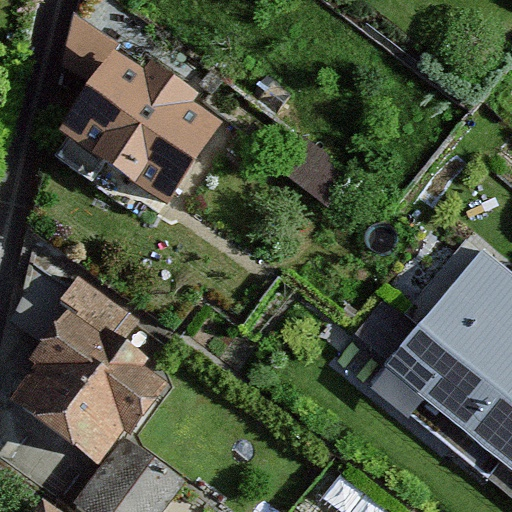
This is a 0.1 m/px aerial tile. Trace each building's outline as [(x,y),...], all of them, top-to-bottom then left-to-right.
[(120,49),(76,18),(63,78),(95,97),(120,49)] [(120,71),(58,171),(99,197),(113,175),(176,214),(225,134),(196,116),(202,106),(156,77),(148,89),(120,71)] [(511,276),(482,253),(418,333),(511,408),(511,276)] [(102,471),(125,439),(132,444),(168,393),(144,376),(148,371),(119,350),(136,325),(79,285),(63,308),(83,322),(43,378),(48,382),(24,416),(102,471)] [(511,477),(511,408),(418,333),(373,390),(489,483),(500,469),(511,477)] [(168,511),(184,490),(132,452),(88,511),(168,511)]
